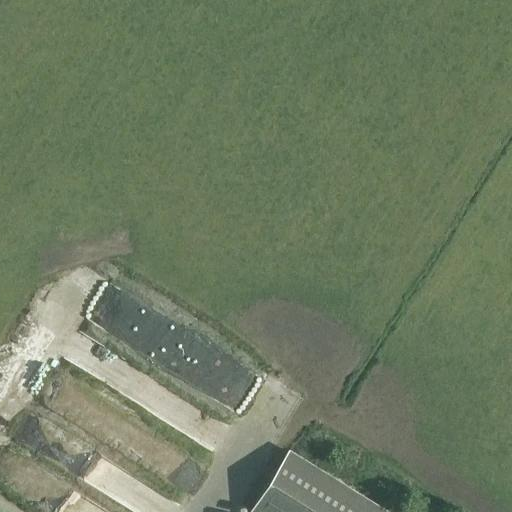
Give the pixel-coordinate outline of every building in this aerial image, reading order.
[(100,336),(116,296),(91,286),(76,326),(100,336)] [(67,350),(77,333),(65,326),(55,343),(67,350)] [(0,406),(11,387),(18,391),(34,362),(26,358),(26,356),(4,344),(0,351),(0,406)] [(78,392),(65,415),(188,484),(201,461),(78,392)] [(283,392),(281,408),(292,410),(294,393),(283,392)] [(30,434),(39,414),(24,408),(16,428),(30,434)] [(392,511),(291,448),(250,511),(392,511)] [(84,452),(77,471),(93,477),(100,458),(84,452)]
